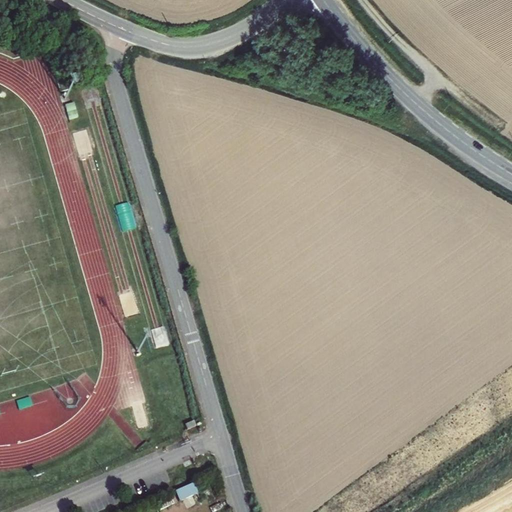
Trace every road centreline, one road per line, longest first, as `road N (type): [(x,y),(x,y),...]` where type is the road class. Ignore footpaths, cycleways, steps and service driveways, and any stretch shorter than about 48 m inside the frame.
road 1 (residential): [(242,511),(116,80),(119,27)]
road 2 (tertiary): [(323,0),(412,101),(511,173)]
road 3 (unclassified): [(119,27),(192,46),(229,36),(286,0)]
road 4 (track): [(366,0),(438,84),(412,101)]
